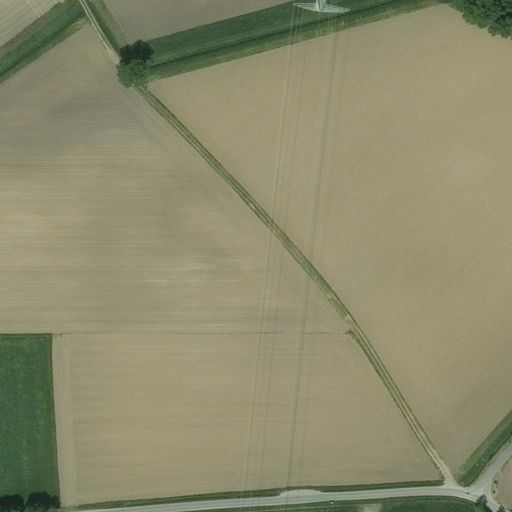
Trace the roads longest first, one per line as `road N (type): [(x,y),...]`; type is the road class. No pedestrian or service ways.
road 1 (track): [(80,0),(117,59),(320,283),(448,475),(450,491)]
road 2 (unclassified): [(128,511),(426,491),(474,496),(500,511)]
